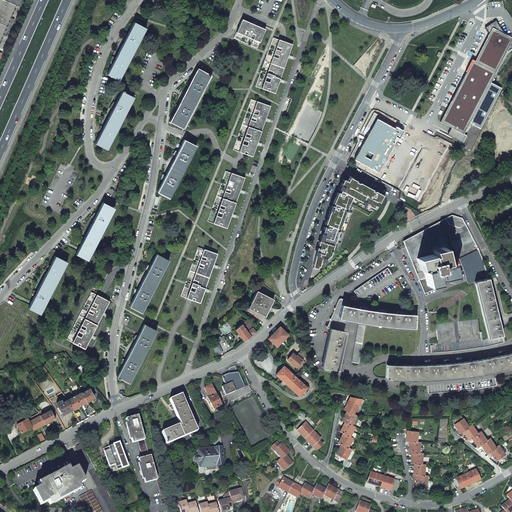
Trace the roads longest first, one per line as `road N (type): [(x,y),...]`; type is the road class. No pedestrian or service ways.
road 1 (residential): [(320,0),(186,378)]
road 2 (residential): [(240,352),(284,432),(325,469),(374,496),(436,504),(468,497),(511,470)]
road 3 (residential): [(116,412),(111,344),(162,123)]
road 4 (residential): [(298,301),(411,225),(511,176)]
road 5 (residential): [(298,301),(291,280),(302,237),(368,97)]
road 6 (residential): [(136,0),(89,91),(90,161),(114,175)]
road 7 (trunk): [(0,153),(69,0)]
road 8 (residential): [(114,175),(0,297)]
road 9 (residential): [(0,471),(116,412)]
